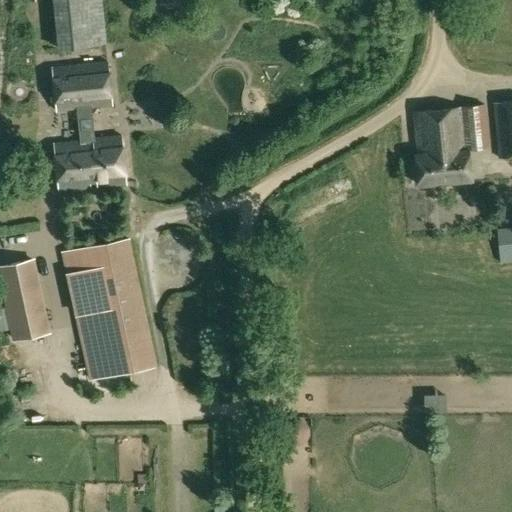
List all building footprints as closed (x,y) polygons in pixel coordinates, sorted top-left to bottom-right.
[(50,0),(56,49),(107,44),(103,0),(50,0)] [(112,105),(108,61),(52,67),(56,110),(76,108),(91,107),(112,105)] [(511,156),(511,100),(493,102),(498,157),(511,156)] [(488,147),(484,104),(414,111),(418,154),(415,154),(418,184),(472,179),(469,149),(488,147)] [(91,107),(76,108),(79,140),(53,143),(58,190),(91,186),(90,183),(97,182),(97,187),(126,184),(121,135),(94,138),(91,107)] [(511,228),(497,229),(500,262),(511,261),(511,228)] [(155,364),(128,239),(63,253),(90,378),(155,364)] [(0,264),(0,284),(13,341),(50,331),(34,256),(0,264)]
